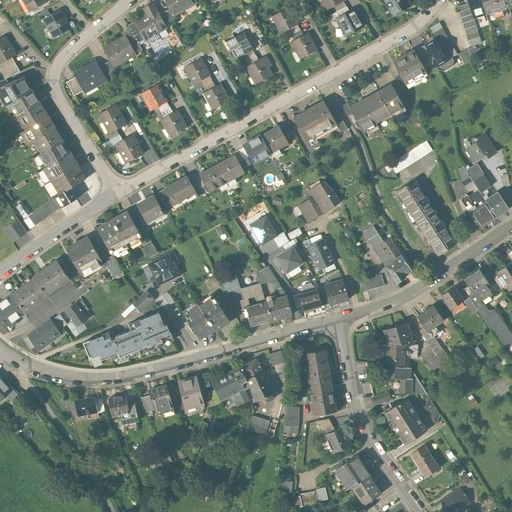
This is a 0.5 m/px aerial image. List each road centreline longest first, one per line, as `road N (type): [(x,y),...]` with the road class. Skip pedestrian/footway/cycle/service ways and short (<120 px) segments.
road 1 (residential): [(438,0),(411,30),(116,192)]
road 2 (residential): [(0,342),(43,372),(90,379),(338,320)]
road 3 (residential): [(129,0),(51,72),(57,97),(116,192)]
road 4 (residential): [(338,320),(362,429),(418,511)]
road 5 (residential): [(338,320),(389,304),(511,226)]
road 6 (residential): [(116,192),(0,274)]
